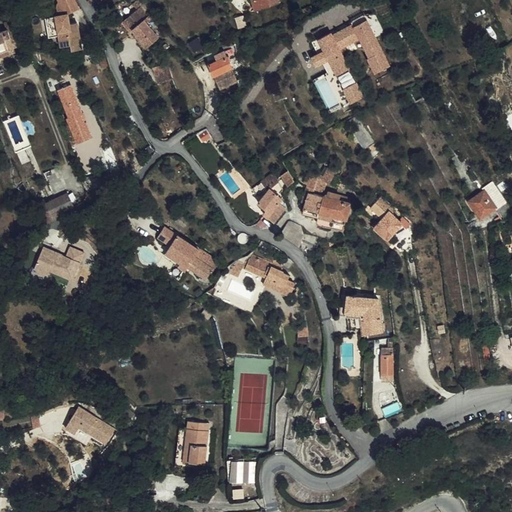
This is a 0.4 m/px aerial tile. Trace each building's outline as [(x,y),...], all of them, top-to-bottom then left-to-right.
[(85,15),(80,0),(66,0),(65,0),(66,6),(66,7),(65,7),(65,8),(65,9),(64,10),(64,11),(64,12),(65,19),(52,21),(54,41),(65,39),(66,51),(75,49),(76,55),(86,54),(83,28),(75,29),(74,19),(85,15)] [(263,0),(266,10),(290,4),(288,0),(263,0)] [(137,20),(145,29),(136,36),(150,54),(161,45),(157,39),(163,35),(147,12),(137,20)] [(322,51),(311,56),(317,67),(329,61),(350,103),(366,95),(343,49),(359,41),(375,72),(390,65),(365,14),(316,39),(322,51)] [(136,36),(145,29),(137,20),(127,27),(129,29),(132,28),(136,36)] [(0,34),(0,70),(10,68),(9,64),(20,62),(19,57),(25,56),(30,54),(25,29),(17,30),(19,38),(3,42),(1,34),(0,34)] [(245,54),(239,56),(243,67),(249,64),(245,54)] [(239,56),(234,58),(221,64),(225,74),(243,67),(239,56)] [(114,72),(110,60),(102,62),(105,75),(114,72)] [(243,67),(225,74),(231,86),(248,80),(243,67)] [(172,68),(163,71),(157,73),(164,88),(178,83),(172,68)] [(101,143),(90,113),(80,116),(85,128),(82,129),(89,147),(101,143)] [(379,151),(363,127),(352,133),(369,157),(379,151)] [(287,185),(295,196),(301,189),(295,179),(287,185)] [(471,194),(479,190),(472,179),(466,183),(471,194)] [(311,196),(322,200),(327,188),(328,185),(316,181),(311,196)] [(280,185),(270,194),(272,196),(282,188),(280,185)] [(263,211),(273,221),(271,224),(277,230),(291,216),(286,210),(291,207),(289,203),(290,201),(282,188),(272,196),(275,200),(263,211)] [(331,203),(336,192),(327,188),(322,200),(331,203)] [(503,230),(506,229),(511,224),(511,215),(496,191),(488,196),(491,200),(474,210),(484,228),(497,220),(503,230)] [(82,204),(75,192),(65,197),(47,206),(54,217),(63,214),(63,213),(82,204)] [(329,206),(314,201),(306,222),(323,227),(329,206)] [(330,225),(339,227),(343,210),(329,206),(323,227),(328,228),(330,229),(330,225)] [(343,210),(339,227),(343,228),(340,236),(347,239),(355,214),(343,210)] [(390,229),(395,223),(396,221),(383,212),(377,221),(389,229),(390,229)] [(398,224),(396,226),(401,233),(401,239),(407,231),(398,224)] [(343,228),(339,227),(330,225),(330,229),(328,228),(326,236),(346,242),(347,239),(340,236),(343,228)] [(382,238),(397,246),(401,239),(401,233),(396,226),(393,231),(390,229),(389,229),(382,238)] [(298,240),(300,240),(303,241),(294,228),(283,241),(283,243),(298,244),(298,240)] [(318,243),(320,234),(309,231),(306,239),(318,243)] [(223,269),(169,233),(162,243),(175,252),(170,259),(192,274),(193,273),(210,284),(214,278),(216,280),(223,269)] [(303,241),(300,240),(298,240),(298,244),(283,243),(313,262),(317,256),(320,257),(324,249),(307,246),(303,241)] [(270,270),(268,273),(257,269),(256,271),(254,279),(275,288),(276,278),(278,278),(279,273),(270,270)] [(250,277),(254,279),(256,271),(247,270),(245,270),(243,272),(241,275),(240,278),(240,281),(241,284),(245,287),(250,277)] [(284,296),(292,300),(291,303),(300,307),(305,293),(298,291),(300,286),(291,283),(293,278),(279,273),(278,278),(276,278),(275,288),(285,292),(284,296)] [(346,305),(345,324),(353,324),(354,337),(371,335),(371,342),(388,341),(388,311),(380,311),(379,305),(346,305)] [(454,364),(450,343),(436,346),(440,367),(454,364)] [(399,369),(398,358),(393,359),(384,359),(385,370),(399,369)] [(400,390),(399,369),(385,370),(388,394),(395,394),(395,391),(400,390)] [(106,444),(114,430),(79,407),(65,429),(75,435),(80,428),(106,444)] [(188,428),(184,462),(198,464),(206,464),(211,423),(188,421),(188,428)] [(188,428),(182,427),(178,469),(197,471),(198,464),(184,462),(188,428)] [(251,505),(249,480),(234,481),(239,506),(251,505)]
